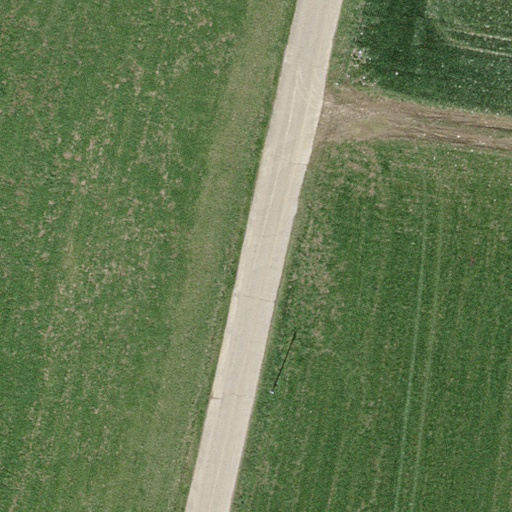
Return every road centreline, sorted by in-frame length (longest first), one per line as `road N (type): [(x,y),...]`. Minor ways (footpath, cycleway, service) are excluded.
road 1 (unclassified): [(317,0),(200,511)]
road 2 (track): [(307,46),(511,84)]
